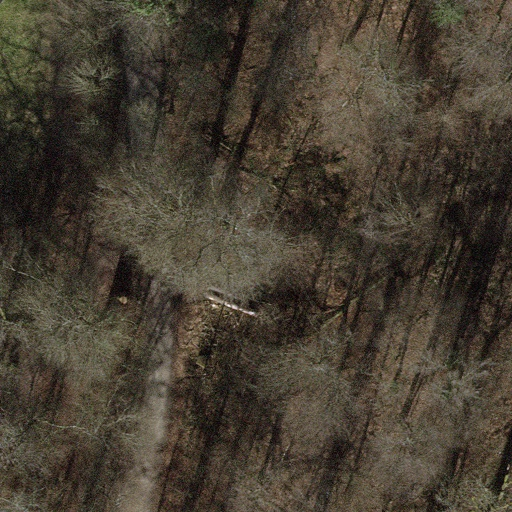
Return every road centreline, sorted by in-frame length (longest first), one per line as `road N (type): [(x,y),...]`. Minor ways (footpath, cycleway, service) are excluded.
road 1 (track): [(148,189),(160,346),(155,415),(129,511)]
road 2 (track): [(162,0),(148,189)]
